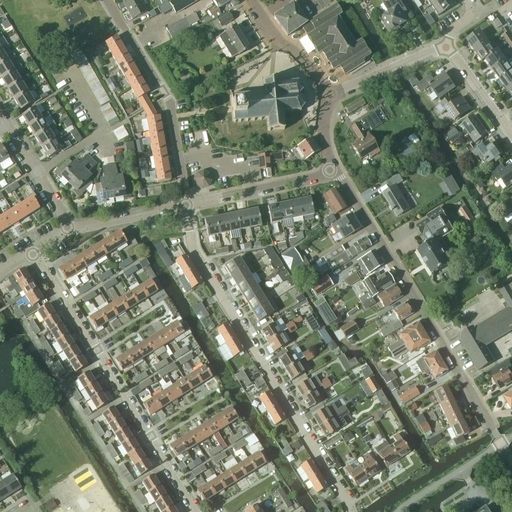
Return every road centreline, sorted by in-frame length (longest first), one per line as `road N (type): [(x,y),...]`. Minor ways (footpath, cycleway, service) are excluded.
road 1 (residential): [(351,511),(193,253),(185,206)]
road 2 (residential): [(502,443),(341,177),(329,170)]
road 3 (residential): [(193,511),(32,253)]
road 4 (residential): [(185,206),(170,106),(107,0)]
road 5 (residential): [(36,174),(102,134),(66,69)]
road 6 (residential): [(185,206),(329,170)]
road 7 (residential): [(394,511),(502,443)]
road 8 (residential): [(330,95),(444,46)]
road 9 (residential): [(330,95),(252,0)]
